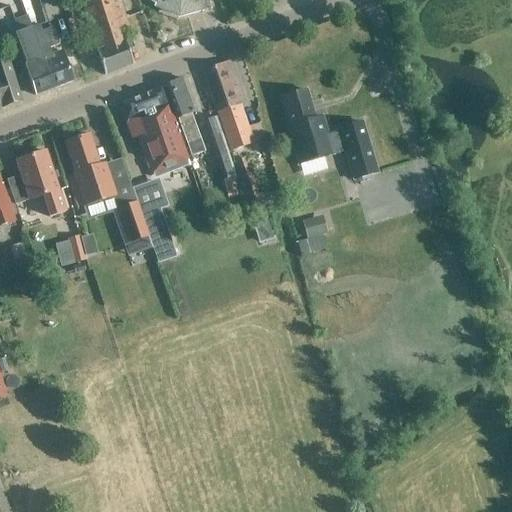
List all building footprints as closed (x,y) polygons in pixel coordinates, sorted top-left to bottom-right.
[(37,26),(51,22),(43,0),(40,0),(30,3),(37,26)] [(80,0),(97,51),(96,51),(104,76),(132,65),(124,41),(123,42),(120,31),(129,28),(118,0),(80,0)] [(145,0),(154,4),(176,17),(209,7),(206,0),(145,0)] [(61,52),(51,55),(48,49),(58,45),(52,28),(34,35),(40,48),(38,49),(39,52),(53,89),(72,82),(70,78),(61,52)] [(30,29),(22,33),(14,36),(25,65),(23,66),(34,96),(53,89),(39,52),(38,49),(30,29)] [(1,109),(21,102),(7,61),(0,62),(0,108),(1,108),(1,109)] [(239,105),(242,103),(241,100),(241,99),(237,90),(236,87),(238,86),(230,62),(202,73),(229,152),(252,144),(239,105)] [(177,119),(186,145),(191,158),(204,154),(189,114),(195,112),(183,80),(165,87),(176,119),(177,119)] [(153,176),(187,163),(162,88),(120,104),(126,122),(130,132),(133,140),(136,139),(145,165),(149,164),(153,176)] [(380,178),(366,126),(341,133),(329,138),(323,116),(313,118),(305,91),(280,99),(288,125),(285,126),(296,165),(333,155),(334,159),(347,156),(355,184),(380,178)] [(204,123),(204,124),(201,125),(223,191),(224,190),(225,193),(233,190),(230,181),(235,179),(215,120),(204,123)] [(88,136),(64,144),(73,174),(70,175),(71,178),(65,179),(75,208),(81,207),(81,209),(115,198),(104,163),(98,165),(88,136)] [(251,150),(240,155),(261,200),(272,195),(251,150)] [(15,163),(19,176),(6,181),(14,206),(42,197),(48,214),(63,209),(57,192),(58,192),(45,153),(15,163)] [(232,166),(248,213),(249,216),(261,212),(243,162),(232,166)] [(342,173),(342,178),(333,178),(333,193),(351,193),(351,173),(342,173)] [(0,226),(14,222),(8,207),(8,206),(1,186),(0,185),(0,226)] [(128,244),(148,238),(136,202),(116,209),(128,244)] [(73,264),(85,261),(79,237),(67,240),(73,264)] [(323,250),(318,237),(305,241),(294,245),(299,258),(323,250)] [(155,239),(139,244),(143,254),(158,249),(155,239)]
